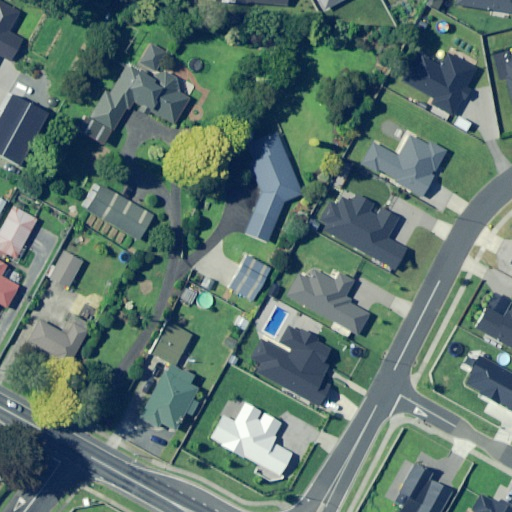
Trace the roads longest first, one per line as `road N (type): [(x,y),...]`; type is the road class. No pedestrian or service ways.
road 1 (residential): [(386,387),(467,229),(511,181)]
road 2 (residential): [(386,387),(511,457)]
road 3 (residential): [(320,511),(386,387)]
road 4 (primary): [(74,443),(195,511)]
